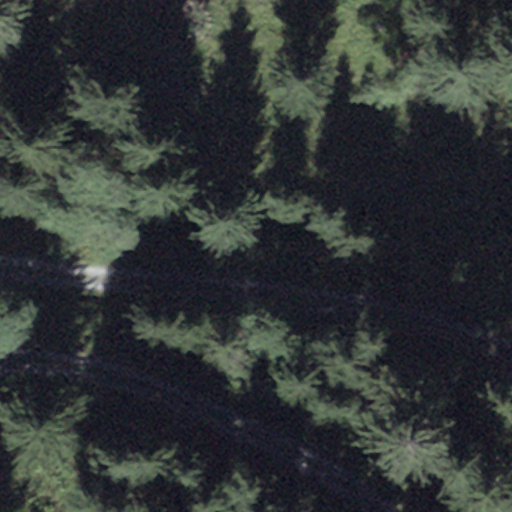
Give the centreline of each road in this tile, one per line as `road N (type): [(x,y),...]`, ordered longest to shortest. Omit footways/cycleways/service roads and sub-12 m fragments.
road 1 (track): [(511,384),(294,305),(0,290)]
road 2 (track): [(0,399),(231,443),(340,511)]
